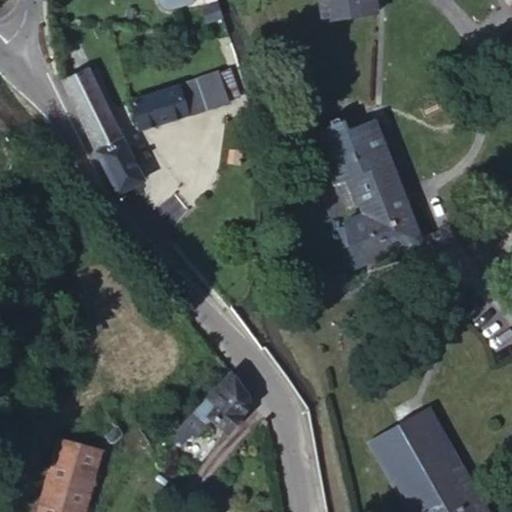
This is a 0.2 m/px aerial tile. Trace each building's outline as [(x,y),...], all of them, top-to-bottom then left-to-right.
[(147,0),(148,1),(150,5),(154,8),(176,2),(177,0),(147,0)] [(308,0),(311,21),(365,13),(363,0),(308,0)] [(511,0),(479,0),(489,10),(499,0),(508,0),(511,4),(511,0)] [(202,2),(188,6),(192,21),(206,17),(202,2)] [(75,65),(52,77),(109,191),(120,186),(133,180),(75,65)] [(220,70),(227,96),(237,93),(230,67),(220,70)] [(204,77),(120,101),(127,129),(211,102),(204,77)] [(331,128),(329,121),(324,123),(321,113),(311,118),(314,126),(298,132),(316,183),(331,178),(340,203),(344,214),(324,224),(331,269),(400,244),(382,194),(392,191),(371,130),(360,134),(355,119),(331,128)] [(316,183),(287,194),(296,218),(340,203),(331,178),(316,183)] [(32,228),(41,238),(52,227),(43,217),(32,228)] [(371,407),(414,504),(454,493),(458,511),(462,511),(484,502),(429,379),(371,407)] [(244,414),(222,384),(187,413),(206,430),(219,442),(244,414)] [(181,419),(199,436),(206,430),(187,413),(181,419)] [(181,419),(161,440),(170,449),(183,438),(189,444),(199,436),(181,419)] [(69,511),(86,441),(39,429),(19,511),(69,511)] [(458,511),(454,493),(414,504),(417,511),(458,511)]
